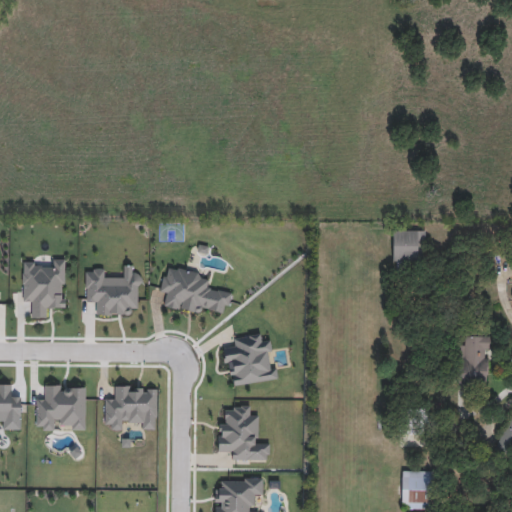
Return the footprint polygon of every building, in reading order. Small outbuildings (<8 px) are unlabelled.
[(391,262),(426,262),(426,231),(391,231),(391,262)] [(489,337),(487,386),(454,385),(456,335),(489,337)] [(398,409),(432,410),(432,437),(397,436),(398,409)] [(511,414),(511,456),(494,448),(511,414)] [(401,471),(442,472),(442,509),(401,508),(401,471)]
